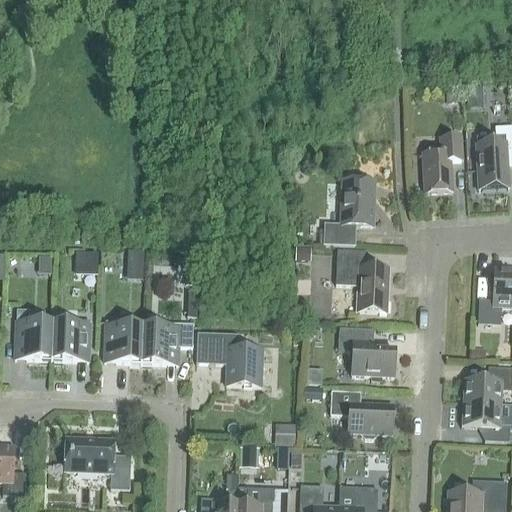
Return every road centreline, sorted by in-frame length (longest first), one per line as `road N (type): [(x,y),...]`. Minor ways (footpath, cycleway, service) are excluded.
road 1 (residential): [(420,511),(437,240),(509,238)]
road 2 (residential): [(0,416),(52,404),(176,410),(172,511)]
